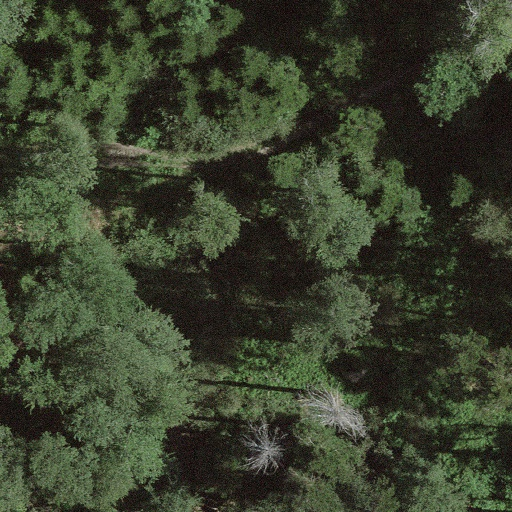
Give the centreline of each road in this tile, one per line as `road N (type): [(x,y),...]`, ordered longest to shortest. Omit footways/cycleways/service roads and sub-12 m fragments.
road 1 (track): [(511,35),(391,73),(291,137),(222,161),(0,155)]
road 2 (track): [(222,161),(103,216),(0,246)]
